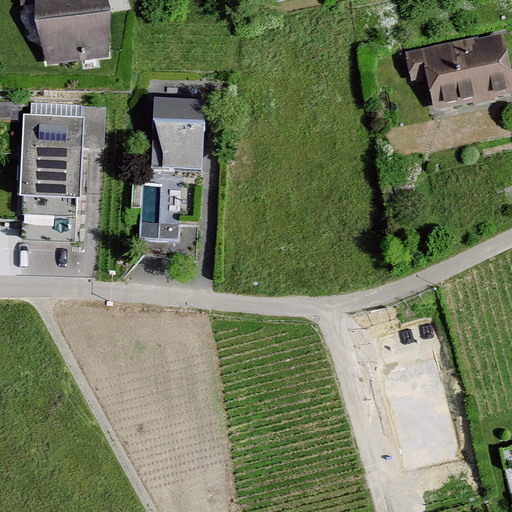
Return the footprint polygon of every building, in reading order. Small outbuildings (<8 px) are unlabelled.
[(89,0),(17,0),(26,69),(98,59),(89,0)] [(502,99),(489,41),(405,58),(417,117),(502,99)] [(215,113),(140,104),(123,236),(198,245),(215,113)] [(85,116),(24,114),(21,195),(82,198),(85,116)] [(439,396),(425,340),(375,352),(389,408),(439,396)]
